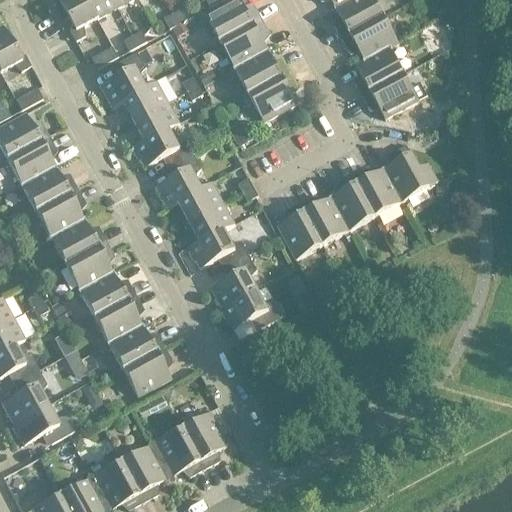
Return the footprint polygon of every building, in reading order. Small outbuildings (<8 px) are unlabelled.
[(97,22),(85,0),(58,0),(75,30),(70,33),(76,45),(86,39),(84,29),(97,22)] [(117,11),(111,0),(85,0),(97,22),(117,11)] [(137,0),(111,0),(117,11),(137,0)] [(218,6),(215,0),(204,0),(210,10),(218,6)] [(247,14),(239,0),(206,18),(221,46),(263,23),(255,9),(247,14)] [(356,0),(318,0),(320,3),(326,0),(329,0),(336,11),(356,0)] [(384,19),(373,0),(356,0),(336,11),(343,24),(334,29),(342,42),(384,19)] [(181,12),(173,17),(178,28),(186,23),(187,23),(181,12)] [(178,28),(173,17),(164,22),(170,32),(173,30),(178,28)] [(399,47),(384,19),(342,42),(349,56),(358,51),(364,63),(365,64),(390,50),(390,51),(399,47)] [(178,28),(173,30),(178,39),(191,32),(186,23),(178,28)] [(270,36),(263,23),(221,46),(235,72),(268,54),(261,41),(270,36)] [(2,29),(0,30),(0,73),(1,75),(13,68),(20,75),(31,69),(24,58),(19,61),(2,29)] [(141,34),(132,39),(138,50),(147,45),(141,34)] [(138,50),(132,39),(124,44),(130,54),(138,50)] [(92,61),(98,72),(119,60),(113,50),(92,61)] [(365,64),(364,63),(355,68),(363,81),(354,86),(362,100),(404,77),(390,51),(390,50),(365,64)] [(146,51),(138,56),(144,68),(153,63),(146,51)] [(275,66),(268,54),(235,72),(249,98),(291,75),(284,62),(275,66)] [(138,56),(117,67),(123,78),(101,90),(113,111),(123,106),(123,105),(147,91),(146,90),(140,78),(146,71),(144,68),(138,56)] [(212,73),(200,79),(205,88),(216,82),(212,73)] [(299,89),(291,75),(249,98),(264,125),(298,107),(290,93),(299,89)] [(419,104),(404,77),(362,100),(369,113),(378,108),(385,122),(419,104)] [(182,86),(187,95),(198,89),(193,81),(182,86)] [(157,85),(146,90),(147,91),(123,105),(123,106),(134,125),(168,106),(157,85)] [(203,98),(198,89),(187,95),(192,104),(203,98)] [(15,103),(21,114),(42,102),(36,91),(15,103)] [(180,127),(168,106),(134,125),(144,144),(145,145),(169,131),(169,132),(180,127)] [(4,109),(0,111),(0,123),(1,125),(10,120),(4,109)] [(32,131),(25,117),(0,130),(0,150),(6,163),(48,140),(41,126),(32,131)] [(249,129),(234,137),(240,148),(255,140),(249,129)] [(145,145),(144,144),(133,149),(145,171),(167,159),(173,169),(194,157),(185,143),(176,145),(169,132),(169,131),(145,145)] [(56,153),(48,140),(6,163),(21,189),(54,171),(47,158),(56,153)] [(406,148),(392,156),(397,165),(384,172),(402,205),(438,186),(428,167),(419,172),(406,148)] [(202,172),(194,157),(173,169),(178,179),(156,191),(168,212),(179,207),(178,206),(202,192),(201,191),(195,179),(202,172)] [(371,179),(367,170),(353,177),(376,219),(402,205),(384,172),(371,179)] [(61,183),(54,171),(21,189),(35,215),(77,192),(70,179),(61,183)] [(376,219),(353,177),(339,185),(344,194),(331,201),(350,234),(376,219)] [(254,190),(249,182),(238,188),(243,196),(254,190)] [(224,207),(212,186),(201,191),(202,192),(178,206),(179,207),(189,226),(224,207)] [(258,199),(254,190),(243,196),(248,205),(258,199)] [(85,206),(77,192),(35,215),(49,241),(83,223),(76,210),(85,206)] [(319,207),(314,199),(300,206),(323,248),(350,234),(331,201),(319,207)] [(323,248),(300,206),(287,214),(292,222),(278,230),(296,263),(323,248)] [(235,228),(224,207),(189,226),(199,245),(200,246),(224,232),(225,234),(235,228)] [(9,212),(2,216),(7,227),(15,223),(9,212)] [(90,236),(83,223),(49,241),(64,268),(106,245),(98,231),(90,236)] [(200,246),(199,245),(189,250),(201,272),(222,260),(228,270),(249,258),(241,244),(231,246),(225,234),(224,232),(200,246)] [(113,258),(106,245),(64,268),(78,294),(112,276),(105,263),(113,258)] [(257,273),(249,258),(228,270),(233,280),(211,291),(223,312),(257,293),(250,280),(257,273)] [(119,289),(112,276),(78,294),(93,321),(135,298),(127,284),(119,289)] [(305,292),(296,297),(302,309),(312,303),(305,292)] [(265,307),(257,293),(223,312),(234,333),(256,321),(262,332),(283,320),(274,305),(265,307)] [(43,305),(38,297),(27,303),(32,311),(43,305)] [(142,312),(135,298),(93,321),(107,348),(141,329),(134,316),(142,312)] [(1,301),(0,301),(0,328),(13,322),(1,301)] [(47,314),(43,305),(32,311),(37,320),(47,314)] [(59,305),(51,310),(56,320),(64,315),(59,305)] [(24,343),(13,322),(0,328),(0,354),(13,347),(14,349),(24,343)] [(148,342),(141,329),(107,348),(122,374),(164,351),(156,337),(148,342)] [(0,354),(0,381),(12,375),(17,385),(38,374),(30,359),(20,361),(14,349),(13,347),(0,354)] [(171,364),(164,351),(122,374),(137,401),(170,382),(163,369),(171,364)] [(74,355),(66,359),(69,364),(73,365),(79,362),(74,355)] [(46,388),(38,374),(17,385),(22,395),(0,407),(12,427),(46,408),(39,395),(46,388)] [(90,387),(81,391),(84,397),(89,398),(94,395),(90,387)] [(172,402),(174,396),(172,391),(163,396),(168,405),(172,402)] [(54,422),(46,408),(12,427),(23,448),(45,436),(51,447),(72,435),(63,420),(54,422)] [(208,416),(181,431),(204,473),(217,465),(213,457),(226,449),(208,416)] [(127,417),(120,421),(124,427),(130,423),(127,417)] [(204,473),(181,431),(155,445),(165,463),(156,468),(164,483),(171,485),(173,478),(185,472),(190,480),(204,473)] [(78,439),(70,443),(74,450),(80,447),(81,444),(78,439)] [(146,450),(120,464),(143,506),(156,499),(152,490),(164,483),(156,468),(165,463),(155,445),(148,443),(146,450)] [(131,511),(143,506),(120,464),(94,478),(103,496),(95,501),(100,511),(111,511),(112,511),(124,505),(128,511),(131,511)] [(85,483),(59,497),(66,511),(100,511),(95,501),(103,496),(94,478),(87,476),(85,483)] [(66,511),(59,497),(32,511),(66,511)]
